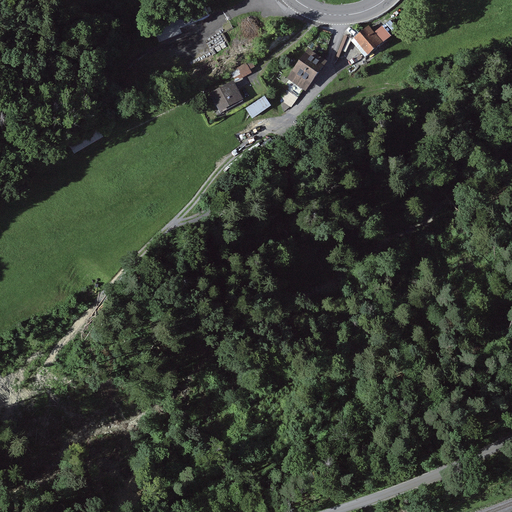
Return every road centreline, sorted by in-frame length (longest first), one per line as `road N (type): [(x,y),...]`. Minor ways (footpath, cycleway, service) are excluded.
road 1 (track): [(343,15),(324,78),(212,173),(43,362),(0,392)]
road 2 (unclassified): [(511,439),(344,511)]
road 3 (track): [(264,0),(151,49),(119,78)]
